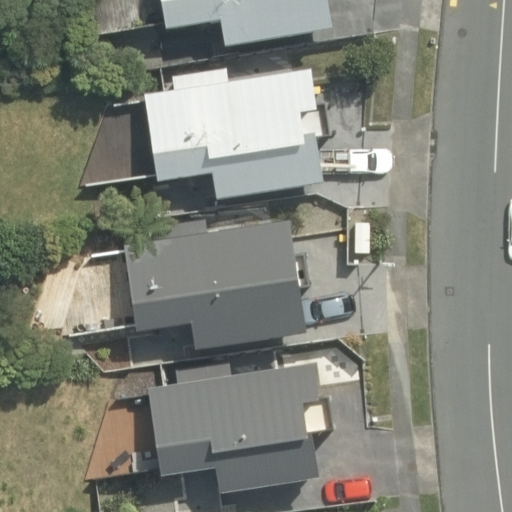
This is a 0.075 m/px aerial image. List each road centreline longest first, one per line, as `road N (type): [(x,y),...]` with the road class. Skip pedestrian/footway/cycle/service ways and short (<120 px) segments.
road 1 (residential): [(501,511),(488,255)]
road 2 (residential): [(488,255),(502,0)]
